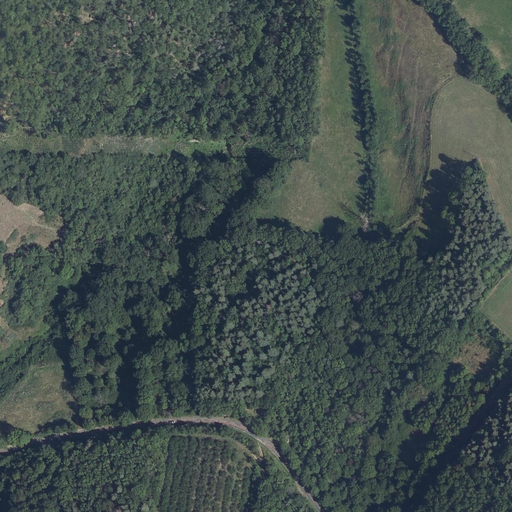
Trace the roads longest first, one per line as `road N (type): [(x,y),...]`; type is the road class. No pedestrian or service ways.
road 1 (unclassified): [(0,453),(159,422),(221,420),(270,444),(322,511)]
road 2 (unclassified): [(407,511),(511,377)]
